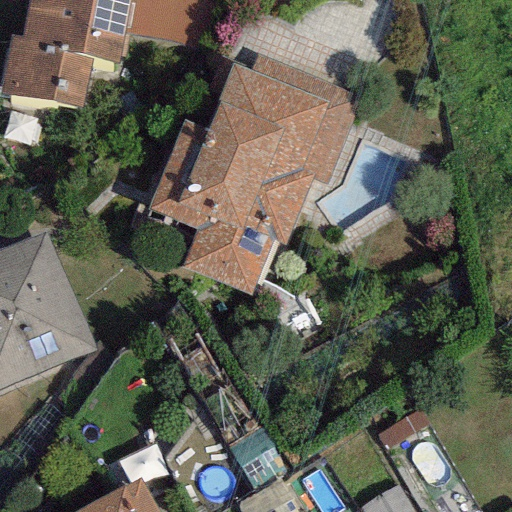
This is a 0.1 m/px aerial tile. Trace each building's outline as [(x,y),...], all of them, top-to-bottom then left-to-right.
[(126,0),(26,0),(16,50),(0,47),(0,105),(73,121),(84,69),(111,75),(126,0)] [(318,175),(352,88),(252,49),(244,67),(232,62),(207,129),(186,120),(151,208),(196,226),(180,267),(249,293),(270,239),(283,244),(310,173),(318,175)] [(50,228),(0,247),(0,387),(98,350),(50,228)] [(482,511),(413,395),(287,469),(262,426),(172,478),(191,511),(482,511)] [(150,511),(141,494),(107,511),(150,511)]
